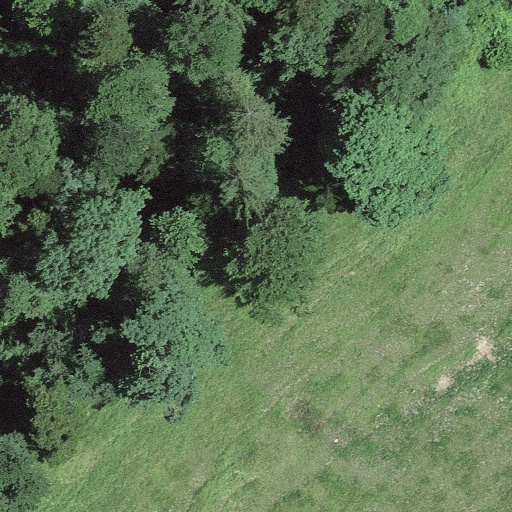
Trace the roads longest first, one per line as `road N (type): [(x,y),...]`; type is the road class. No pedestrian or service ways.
road 1 (track): [(333,451),(511,348)]
road 2 (track): [(0,90),(94,0)]
